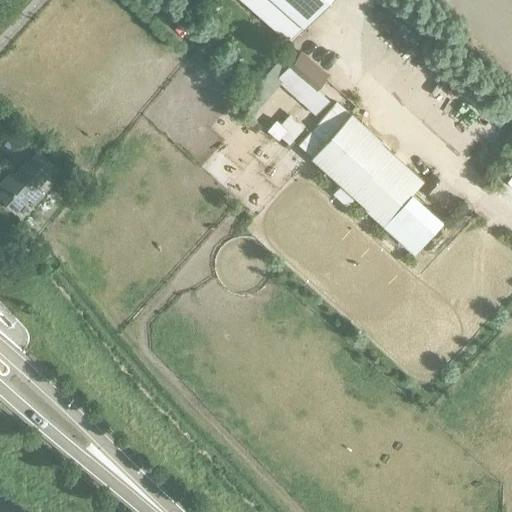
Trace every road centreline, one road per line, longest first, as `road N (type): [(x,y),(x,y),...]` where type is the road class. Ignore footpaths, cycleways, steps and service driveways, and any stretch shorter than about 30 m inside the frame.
road 1 (track): [(511,224),(344,72),(350,0)]
road 2 (secondary): [(160,511),(0,368)]
